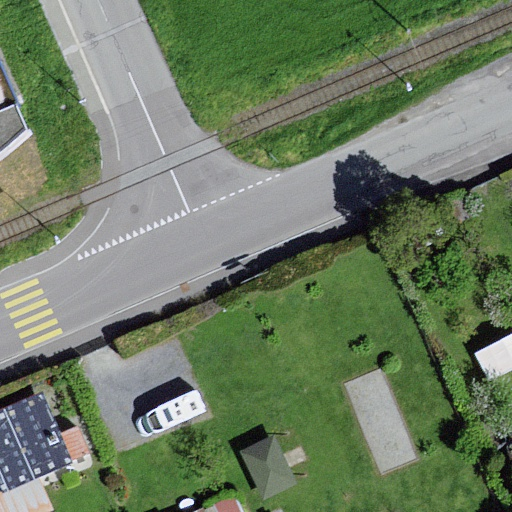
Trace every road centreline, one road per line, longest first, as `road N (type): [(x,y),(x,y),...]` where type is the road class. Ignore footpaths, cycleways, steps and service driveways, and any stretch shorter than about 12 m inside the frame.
road 1 (unclassified): [(200,239),(511,103)]
road 2 (unclassified): [(200,239),(99,0)]
road 3 (unclassified): [(0,328),(200,239)]
